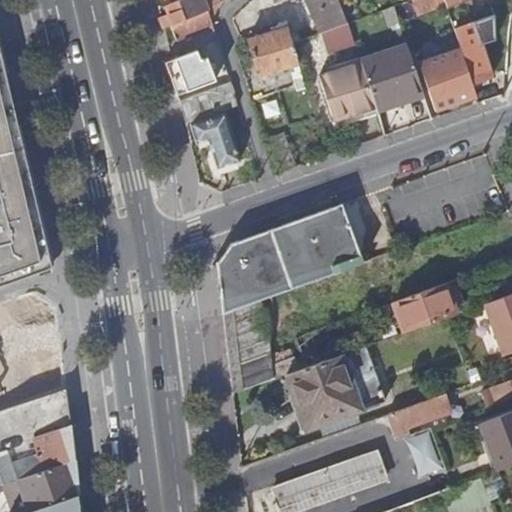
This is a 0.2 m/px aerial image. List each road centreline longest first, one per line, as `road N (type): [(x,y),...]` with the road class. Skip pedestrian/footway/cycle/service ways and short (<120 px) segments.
road 1 (residential): [(511,115),(146,241)]
road 2 (primary): [(180,511),(146,241)]
road 3 (primary): [(111,249),(147,511)]
road 4 (primary): [(53,0),(111,249)]
road 5 (primary): [(146,241),(88,0)]
